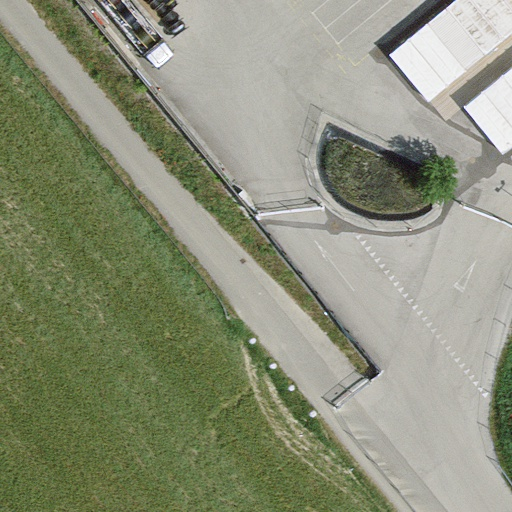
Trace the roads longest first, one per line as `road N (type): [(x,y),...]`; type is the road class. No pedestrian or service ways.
road 1 (unclassified): [(438,511),(6,0)]
road 2 (unknown): [(511,244),(447,321),(329,229),(293,185),(279,134),(282,94),(319,0)]
